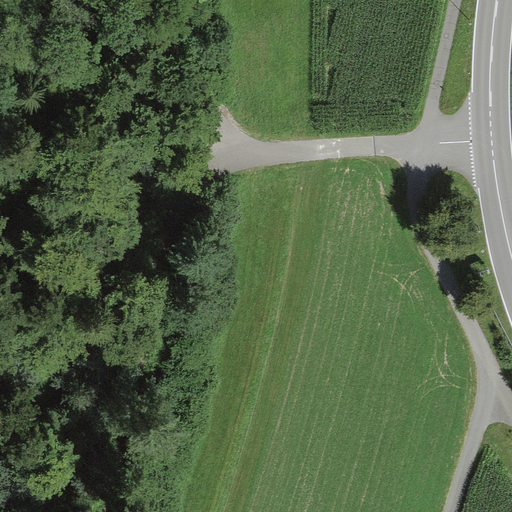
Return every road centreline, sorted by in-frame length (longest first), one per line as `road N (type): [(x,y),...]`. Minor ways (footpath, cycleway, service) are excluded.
road 1 (track): [(170,224),(108,511)]
road 2 (secondary): [(511,262),(490,142),(495,0)]
road 3 (track): [(231,146),(120,0)]
